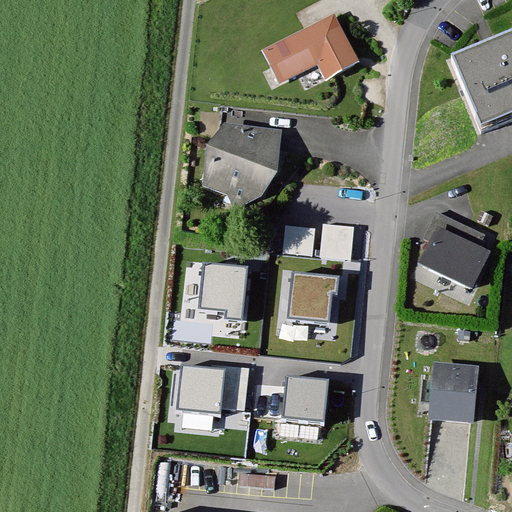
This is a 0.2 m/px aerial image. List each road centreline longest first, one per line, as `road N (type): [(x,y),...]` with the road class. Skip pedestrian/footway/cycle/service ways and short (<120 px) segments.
road 1 (residential): [(446,511),(401,486),(377,453),(372,407),(410,44),(443,0)]
road 2 (track): [(190,0),(133,511)]
